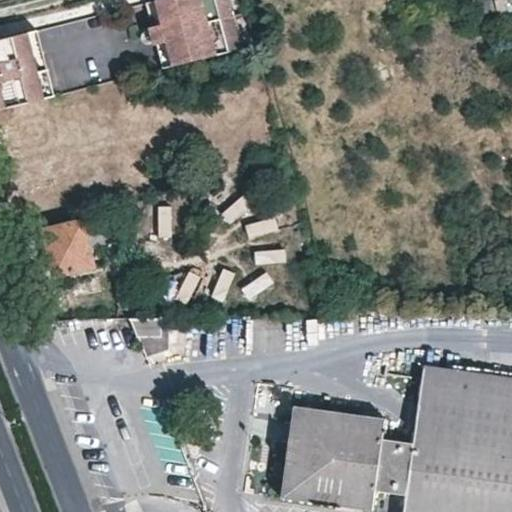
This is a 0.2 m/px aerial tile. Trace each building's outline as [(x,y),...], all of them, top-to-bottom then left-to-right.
[(240,48),(228,0),(154,0),(145,2),(162,68),(240,48)] [(511,0),(493,0),(496,9),(511,4),(511,0)] [(0,108),(54,95),(37,29),(0,38),(0,108)] [(213,156),(259,145),(253,121),(240,124),(236,109),(234,95),(201,102),(213,156)] [(240,124),(253,121),(250,105),(236,109),(240,124)] [(15,218),(111,192),(102,158),(45,173),(40,169),(9,178),(5,186),(15,218)] [(247,270),(286,259),(275,218),(258,223),(253,203),(224,211),(228,230),(236,228),(247,270)] [(82,219),(93,268),(104,265),(93,217),(82,219)] [(93,268),(82,219),(42,228),(53,276),(93,268)] [(28,241),(24,229),(9,233),(13,245),(28,241)] [(307,250),(303,232),(291,235),(295,253),(307,250)] [(221,297),(232,272),(220,268),(210,293),(221,297)] [(173,297),(188,302),(198,274),(184,269),(173,297)] [(242,281),(246,294),(269,287),(265,274),(242,281)] [(56,305),(37,305),(43,321),(57,321),(56,305)] [(169,348),(170,318),(155,318),(130,319),(146,358),(169,348)] [(511,511),(511,380),(423,368),(412,443),(383,439),(386,418),(293,405),(280,498),(373,511),(376,491),(405,495),(402,511),(511,511)] [(171,413),(183,407),(178,395),(166,400),(171,413)]
